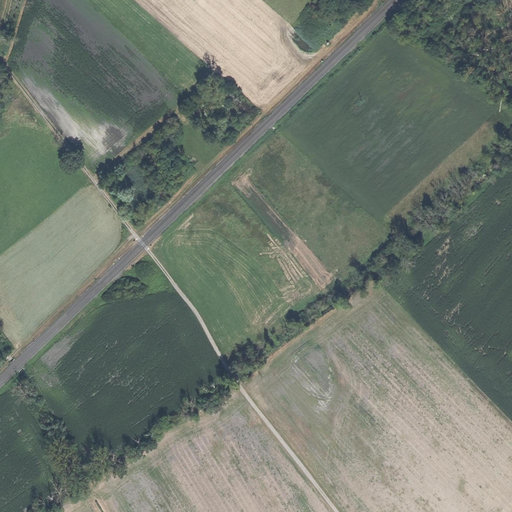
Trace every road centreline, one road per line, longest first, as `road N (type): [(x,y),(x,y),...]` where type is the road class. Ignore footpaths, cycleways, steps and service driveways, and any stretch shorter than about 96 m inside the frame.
road 1 (track): [(0,57),(337,511)]
road 2 (track): [(0,368),(135,234)]
